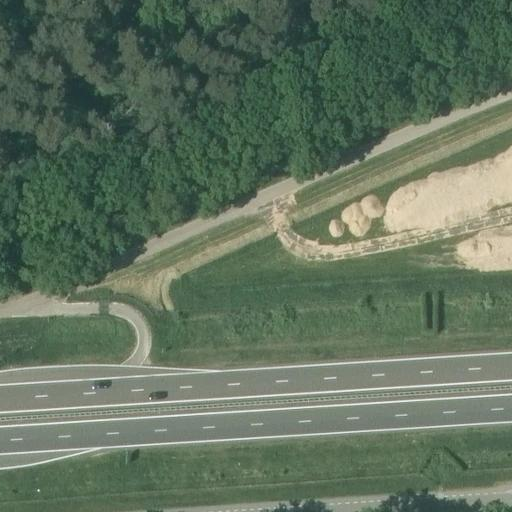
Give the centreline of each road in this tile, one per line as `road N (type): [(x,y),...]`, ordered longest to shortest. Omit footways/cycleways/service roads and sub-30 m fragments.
road 1 (unclassified): [(0,305),(511,91)]
road 2 (trunk): [(0,441),(511,409)]
road 3 (trunk): [(511,369),(0,400)]
road 4 (track): [(28,0),(141,241)]
road 5 (tertiary): [(376,511),(511,502)]
